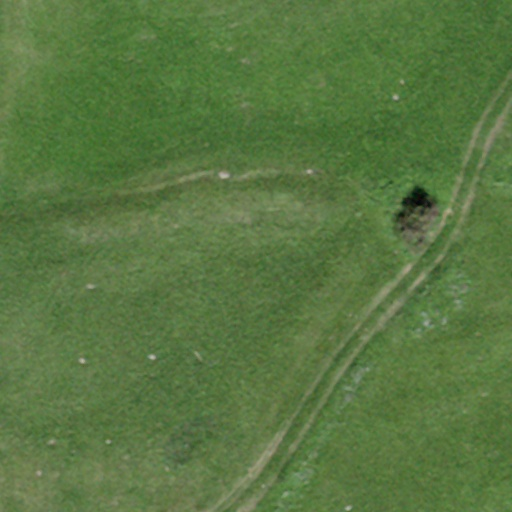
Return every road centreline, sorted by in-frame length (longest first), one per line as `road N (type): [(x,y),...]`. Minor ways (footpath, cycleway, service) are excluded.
road 1 (track): [(193,511),(422,210),(464,106),(511,38)]
road 2 (track): [(441,164),(385,104),(84,156),(0,182)]
